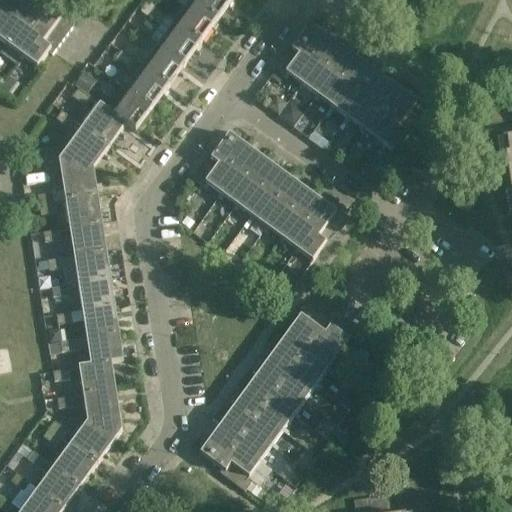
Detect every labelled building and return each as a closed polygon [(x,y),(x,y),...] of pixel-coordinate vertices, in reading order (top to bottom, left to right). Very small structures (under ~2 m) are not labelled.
[(0,26),(0,41),(8,47),(21,28),(14,23),(30,0),(7,0),(0,10),(0,12),(7,17),(0,26)] [(48,9),(35,0),(30,0),(14,23),(21,28),(8,47),(23,58),(37,39),(29,34),(48,9)] [(194,0),(193,2),(221,22),(236,0),(194,0)] [(193,2),(177,24),(204,44),(221,22),(193,2)] [(37,39),(23,58),(39,70),(50,55),(42,49),(48,41),(52,35),(57,29),(61,23),(63,20),(48,9),(29,34),(37,39)] [(156,9),(150,17),(164,27),(170,19),(156,9)] [(63,20),(61,23),(73,33),(78,27),(65,18),(63,20)] [(153,41),(153,42),(160,47),(188,67),(204,44),(177,24),(170,19),(164,27),(153,41)] [(61,23),(57,29),(69,38),(73,33),(61,23)] [(289,74),(287,76),(302,88),(317,68),(309,63),(327,38),(311,27),(295,49),(303,55),(299,61),(294,68),(289,74)] [(57,29),(52,35),(65,44),(69,38),(57,29)] [(139,31),(133,39),(147,50),(153,41),(139,31)] [(52,35),(48,41),(60,50),(65,44),(52,35)] [(342,50),(327,38),(309,63),(317,68),(302,88),(317,98),(332,79),(325,74),(342,50)] [(48,41),(42,49),(50,55),(55,58),(57,55),(60,50),(48,41)] [(172,89),(188,67),(160,47),(144,69),(172,89)] [(287,53),(299,61),(303,55),(295,49),(292,47),(287,53)] [(340,85),(351,69),(357,60),(342,50),(325,74),(332,79),(317,98),(333,110),(347,90),(340,85)] [(299,61),(287,53),(283,59),(294,68),(299,61)] [(123,54),(117,62),(131,72),(137,64),(123,54)] [(294,68),(283,59),(278,66),(289,74),(294,68)] [(348,121),(351,116),(362,101),(355,96),(373,72),(357,60),(351,69),(340,85),(347,90),(333,110),(348,121)] [(128,91),(155,112),(172,89),(144,69),(137,64),(131,72),(138,77),(128,91)] [(284,80),(287,76),(289,74),(278,66),(273,72),(284,80)] [(362,101),(351,116),(348,121),(363,132),(378,112),(370,107),(388,83),(373,72),(355,96),(362,101)] [(96,84),(85,76),(76,89),(80,92),(87,97),(96,84)] [(19,86),(9,79),(1,89),(11,96),(19,86)] [(403,94),(388,83),(370,107),(378,112),(363,132),(379,143),(393,123),(385,118),(403,94)] [(128,91),(111,113),(111,114),(129,127),(128,128),(138,135),(155,112),(128,91)] [(80,92),(74,100),(87,110),(93,102),(87,97),(80,92)] [(393,123),(379,143),(395,155),(406,140),(398,134),(403,128),(407,122),(412,116),(416,109),(419,105),(403,94),(385,118),(393,123)] [(421,103),(419,105),(416,109),(427,118),(432,111),(424,105),(421,103)] [(511,105),(478,111),(480,130),(511,124),(511,105)] [(113,149),(128,128),(129,127),(111,114),(111,113),(102,106),(85,129),(113,149)] [(412,116),(423,124),(427,118),(416,109),(412,116)] [(63,113),(57,122),(71,132),(77,124),(63,113)] [(407,122),(418,130),(423,124),(412,116),(407,122)] [(418,130),(407,122),(403,128),(414,136),(418,130)] [(398,134),(406,140),(409,142),(414,136),(403,128),(398,134)] [(85,129),(68,153),(80,161),(79,167),(97,171),(113,149),(85,129)] [(328,145),(314,135),(310,141),(324,151),(328,145)] [(208,183),(206,186),(222,197),(236,178),(229,173),(247,148),(232,137),(215,158),(223,164),(218,171),(213,177),(208,183)] [(262,159),(247,148),(229,173),(236,178),(222,197),(237,208),(251,189),(244,184),(262,159)] [(101,199),(97,171),(79,167),(80,161),(68,153),(61,162),(67,204),(101,199)] [(211,156),(207,162),(218,171),(223,164),(215,158),(211,156)] [(237,208),(252,220),(266,201),(259,195),(277,170),(262,159),(244,184),(251,189),(237,208)] [(202,169),(213,177),(218,171),(207,162),(202,169)] [(202,169),(197,175),(208,183),(213,177),(202,169)] [(292,181),(277,170),(259,195),(266,201),(252,220),(267,231),(281,211),(274,206),(292,181)] [(206,186),(208,183),(197,175),(193,181),(204,189),(206,186)] [(267,231),(283,242),(297,223),(289,217),(308,193),(292,181),(274,206),(281,211),(267,231)] [(323,204),(308,193),(289,217),(297,223),(283,242),(297,253),(311,233),(305,228),(323,204)] [(41,208),(58,206),(56,196),(40,198),(41,208)] [(67,204),(71,231),(105,226),(101,199),(67,204)] [(311,233),(297,253),(314,265),(326,249),(318,243),(322,237),(327,231),(331,225),(336,218),(338,215),(323,204),(305,228),(311,233)] [(58,206),(41,208),(43,218),(59,215),(58,206)] [(338,215),(336,218),(348,227),(352,222),(346,218),(340,213),(338,215)] [(336,218),(331,225),(343,233),(348,227),(336,218)] [(182,226),(190,232),(195,225),(187,219),(182,226)] [(331,225),(327,231),(339,240),(343,233),(331,225)] [(71,231),(76,259),(109,254),(105,226),(71,231)] [(327,231),(322,237),(334,246),(339,240),(327,231)] [(62,232),(46,235),(47,245),(64,242),(62,232)] [(322,237),(318,243),(326,249),(330,252),(334,246),(322,237)] [(113,281),(109,254),(76,259),(80,286),(113,281)] [(51,273),(68,271),(66,260),(50,263),(51,273)] [(81,297),(84,314),(117,309),(113,281),(80,286),(81,297)] [(271,295),(282,304),(288,295),(277,287),(271,295)] [(70,288),(53,290),(55,301),(72,298),(70,288)] [(306,321),(314,310),(308,305),(300,316),(303,318),(306,321)] [(84,314),(88,341),(121,335),(117,309),(84,314)] [(312,325),(321,314),(314,310),(306,321),(312,325)] [(321,314),(312,325),(318,330),(327,318),(321,314)] [(75,315),(58,318),(59,328),(76,325),(75,315)] [(303,318),(291,335),(316,353),(322,345),(340,359),(352,343),(351,343),(336,331),(330,339),(324,334),(318,330),(312,325),(306,321),(303,318)] [(318,330),(324,334),(333,323),(327,318),(318,330)] [(330,339),(336,331),(339,327),(333,323),(324,334),(330,339)] [(51,346),(62,344),(60,332),(49,334),(51,346)] [(90,352),(92,368),(114,366),(126,364),(121,335),(88,341),(90,352)] [(329,374),(340,359),(322,345),(316,353),(291,335),(280,350),(305,368),(310,360),(329,374)] [(62,344),(51,346),(52,357),(90,352),(88,341),(62,344)] [(280,350),(269,365),(294,383),(299,375),(318,389),(329,374),(310,360),(305,368),(280,350)] [(307,404),(318,389),(299,375),(294,383),(269,365),(258,380),(282,398),(288,390),(307,404)] [(118,393),(114,366),(92,368),(81,369),(85,398),(118,393)] [(72,373),(55,375),(56,385),(73,383),(72,373)] [(258,380),(246,395),(271,413),(277,405),(296,419),(307,404),(288,390),(282,398),(258,380)] [(85,398),(90,425),(103,429),(101,434),(117,445),(125,434),(118,393),(85,398)] [(284,435),(296,419),(277,405),(271,413),(246,395),(235,410),(260,428),(266,421),(284,435)] [(340,405),(350,413),(357,403),(347,395),(340,405)] [(76,400),(59,402),(60,413),(77,410),(76,400)] [(235,410),(224,425),(249,443),(255,435),(274,449),(284,435),(266,421),(260,428),(235,410)] [(56,424),(50,432),(64,443),(70,434),(56,424)] [(100,468),(117,445),(101,434),(103,429),(90,425),(73,448),(100,468)] [(224,425),(213,440),(238,459),(243,451),(262,465),(274,449),(255,435),(249,443),(224,425)] [(501,450),(511,448),(511,428),(498,431),(501,450)] [(58,450),(64,443),(50,432),(44,440),(58,450)] [(213,440),(201,456),(223,473),(229,465),(235,470),(241,474),(247,479),(254,484),(248,492),(257,499),(262,492),(260,490),(272,474),(261,466),(262,465),(243,451),(238,459),(213,440)] [(83,491),(100,468),(73,448),(56,471),(83,491)] [(35,454),(28,463),(42,473),(48,464),(35,454)] [(223,473),(221,476),(227,480),(235,470),(229,465),(223,473)] [(235,470),(227,480),(233,485),(241,474),(235,470)] [(56,471),(40,493),(65,511),(67,511),(83,491),(56,471)] [(241,474),(233,485),(239,489),(247,479),(241,474)] [(18,476),(12,485),(22,492),(26,495),(32,486),(18,476)] [(247,479),(239,489),(246,495),(248,492),(254,484),(247,479)] [(22,492),(12,506),(16,509),(15,509),(19,511),(65,511),(40,493),(31,487),(26,495),(22,492)] [(393,511),(391,498),(357,503),(358,511),(393,511)] [(2,499),(0,501),(0,510),(2,511),(13,511),(15,509),(16,509),(12,506),(2,499)]
